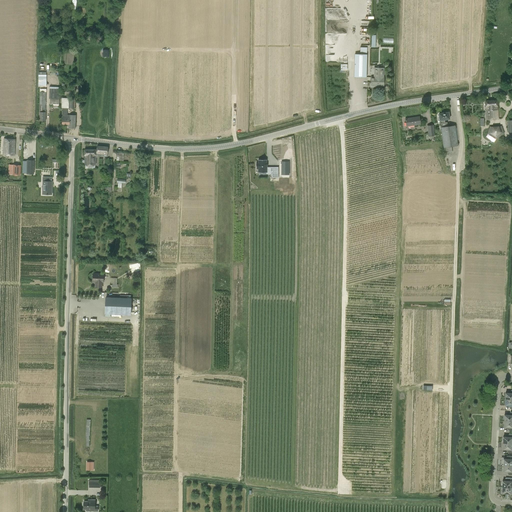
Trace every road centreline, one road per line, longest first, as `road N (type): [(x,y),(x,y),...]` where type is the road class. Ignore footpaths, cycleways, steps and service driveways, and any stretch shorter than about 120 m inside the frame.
road 1 (unclassified): [(68,138),(221,147),(357,112),(511,86)]
road 2 (unclassified): [(61,511),(68,138)]
road 3 (residential): [(511,504),(493,500),(490,490),(497,384),(511,376)]
